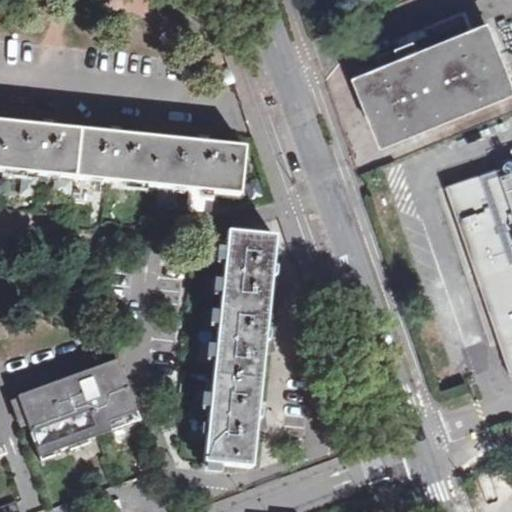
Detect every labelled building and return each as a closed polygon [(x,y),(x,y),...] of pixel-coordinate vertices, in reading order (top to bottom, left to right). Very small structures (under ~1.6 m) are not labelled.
[(466,11),(395,40),(398,46),(379,54),(382,61),(360,69),(391,146),(511,96),(511,86),(489,30),(476,35),(466,11)] [(0,171),(239,196),(244,148),(209,145),(208,137),(202,137),(192,134),(189,143),(125,136),(124,127),(113,128),(108,127),(105,134),(55,129),(53,121),(48,121),(37,117),(34,127),(0,123),(0,171)] [(511,172),(506,175),(503,167),(444,188),(511,382),(511,381),(511,172)] [(265,409),(257,406),(263,349),(273,348),(272,337),(273,331),(265,329),(270,284),(279,283),(279,272),(280,267),(272,264),(275,238),(227,233),(204,463),(251,468),(255,426),(265,426),(264,415),(265,409)] [(135,411),(116,361),(17,399),(40,461),(71,449),(68,441),(95,431),(97,435),(110,430),(107,422),(135,411)] [(135,411),(107,422),(110,430),(139,419),(135,411)] [(0,509),(0,511),(20,511),(17,503),(14,505),(13,503),(4,507),(4,508),(0,509)]
